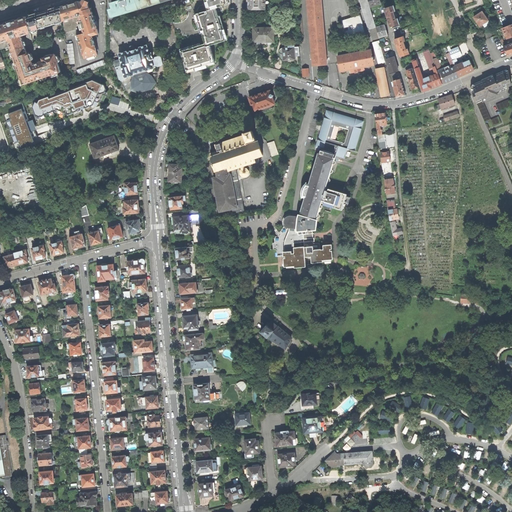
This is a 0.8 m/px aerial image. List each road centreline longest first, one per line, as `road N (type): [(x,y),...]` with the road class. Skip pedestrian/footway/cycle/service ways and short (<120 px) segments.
road 1 (tertiary): [(157,239),(184,511)]
road 2 (residential): [(232,62),(367,104),(411,100),(484,72)]
road 3 (residential): [(107,511),(82,258)]
road 4 (tertiary): [(232,62),(181,103),(157,145),(157,239)]
road 5 (residential): [(0,327),(15,369),(33,511)]
